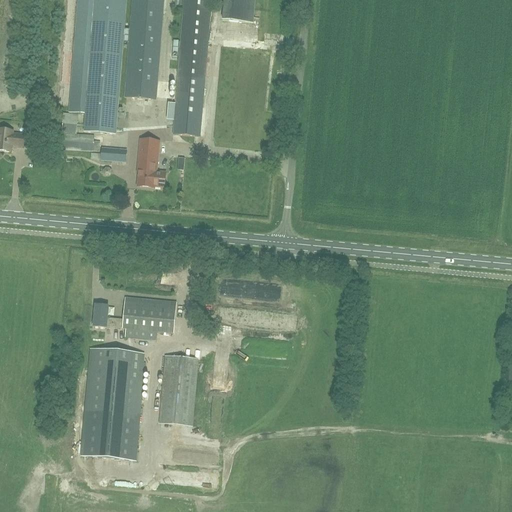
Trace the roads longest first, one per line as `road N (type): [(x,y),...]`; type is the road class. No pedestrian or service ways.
road 1 (secondary): [(282,243),(0,217)]
road 2 (unclassified): [(282,243),(309,0)]
road 3 (secondary): [(511,265),(282,243)]
